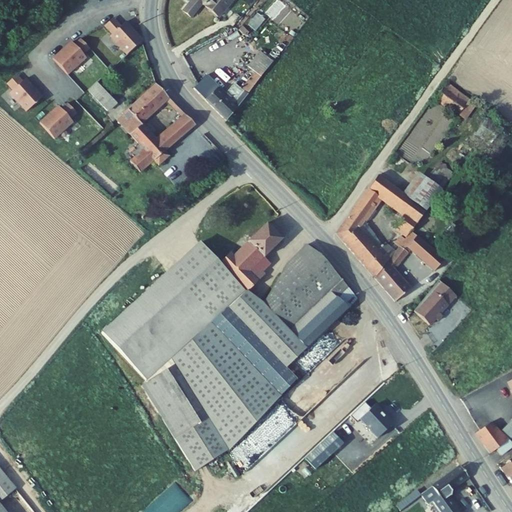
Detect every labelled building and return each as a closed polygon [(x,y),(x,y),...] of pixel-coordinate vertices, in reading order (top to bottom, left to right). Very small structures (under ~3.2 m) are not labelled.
[(231,0),(190,0),(183,8),(192,16),(202,2),(219,16),(231,0)] [(115,22),(105,30),(113,38),(111,41),(128,59),(144,44),(126,27),(122,30),(115,22)] [(75,50),(73,47),(54,64),(68,79),(87,63),(84,59),(92,54),(81,44),(75,50)] [(279,45),(271,56),(278,61),(286,50),(279,45)] [(184,72),(197,83),(217,60),(204,49),(184,72)] [(271,56),(266,52),(254,67),(261,72),(255,79),(260,83),(278,61),(271,56)] [(221,64),(217,60),(197,83),(201,86),(221,64)] [(231,123),(260,83),(255,79),(247,90),(239,83),(228,95),(221,89),(223,87),(218,81),(228,70),(221,64),(201,86),(199,89),(231,123)] [(23,88),(16,81),(7,90),(12,97),(11,98),(28,117),(43,102),(27,83),(23,88)] [(116,122),(124,113),(123,112),(110,98),(99,86),(91,93),(116,122)] [(471,102),(448,86),(445,91),(467,108),(471,102)] [(169,101),(156,87),(115,125),(143,152),(131,164),(142,175),(155,164),(159,169),(170,159),(166,154),(195,129),(181,113),(177,115),(182,121),(157,143),(141,126),(166,104),(169,101)] [(128,102),(117,91),(110,98),(123,112),(126,109),(124,106),(128,102)] [(467,108),(445,91),(437,102),(460,118),(467,108)] [(169,101),(166,104),(177,115),(181,113),(169,101)] [(79,117),(70,107),(63,113),(60,111),(42,127),(56,143),(75,126),(72,123),(79,117)] [(442,195),(418,176),(403,196),(425,214),(427,215),(442,195)] [(403,196),(379,178),(338,237),(375,280),(387,265),(378,253),(384,248),(379,241),(382,238),(379,234),(375,238),(364,224),(380,201),(403,220),(394,227),(407,237),(425,214),(403,196)] [(237,249),(223,262),(252,293),(263,281),(253,271),(287,239),(271,223),(240,253),(237,249)] [(444,263),(411,236),(406,242),(401,249),(376,282),(394,306),(410,292),(395,273),(409,254),(433,276),(444,263)] [(394,244),(401,249),(406,242),(399,237),(394,244)] [(287,372),(308,351),(293,336),(294,335),(268,308),(252,293),(223,262),(204,242),(107,335),(154,383),(197,340),(264,408),(293,379),(287,372)] [(323,256),(311,244),(280,275),(268,308),(294,335),(293,336),(308,351),(358,302),(350,287),(323,256)] [(446,308),(432,295),(416,315),(420,318),(413,326),(422,335),(446,308)] [(225,413),(189,360),(148,388),(184,440),(225,413)] [(374,411),(368,404),(354,418),(360,425),(364,422),(381,440),(396,426),(378,407),(374,411)] [(500,434),(492,426),(477,437),(491,457),(498,452),(502,458),(511,450),(511,445),(510,444),(500,434)] [(511,426),(500,434),(510,444),(511,442),(511,426)] [(345,448),(334,437),(309,461),(319,472),(345,448)] [(511,462),(510,464),(502,472),(511,487),(511,462)] [(0,467),(0,511),(6,511),(4,509),(22,495),(0,467)] [(464,469),(437,489),(442,496),(430,505),(432,508),(438,504),(440,508),(444,509),(455,501),(450,495),(472,480),(464,469)] [(437,489),(425,498),(430,505),(442,496),(437,489)]
